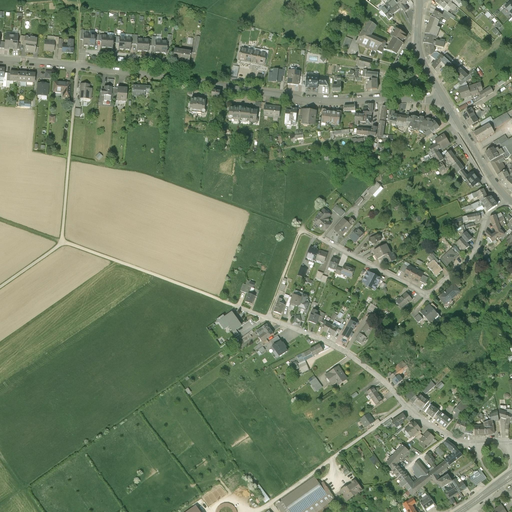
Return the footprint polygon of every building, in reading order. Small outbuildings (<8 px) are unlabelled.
[(394,15),(401,10),(397,5),(393,0),(386,5),(388,7),(394,15)] [(408,0),(398,0),(397,1),(399,4),(397,5),(401,10),(404,14),(408,11),(406,8),(407,7),(406,5),(410,2),(408,0)] [(444,0),(439,0),(436,4),(444,10),(449,4),(444,0)] [(511,14),(511,3),(511,2),(508,4),(503,9),(510,16),(511,14)] [(392,17),(394,15),(388,7),(381,12),(389,22),(393,19),(392,17)] [(434,12),(431,19),(442,24),(443,21),(441,20),(442,17),(434,12)] [(442,24),(431,19),(425,36),(436,38),(442,24)] [(369,23),(363,34),(371,38),(376,28),(369,23)] [(408,38),(395,29),(391,36),(394,38),(393,40),(403,46),(408,38)] [(363,34),(357,43),(368,48),(367,49),(370,51),(371,49),(374,51),(374,50),(375,51),(378,47),(376,46),(378,41),(371,38),(363,34)] [(436,38),(425,36),(423,45),(425,45),(433,47),(434,41),(436,41),(436,38)] [(31,38),(30,39),(28,39),(28,38),(25,37),(23,46),(26,47),(25,52),(34,53),(36,39),(31,38)] [(200,38),(196,37),(192,53),(196,54),(200,38)] [(354,40),(346,37),(342,48),(350,51),(354,40)] [(403,46),(393,40),(388,47),(386,52),(397,57),(403,46)] [(436,41),(434,41),(433,47),(434,47),(440,48),(444,49),(445,46),(446,42),(441,40),(440,42),(436,41)] [(47,42),(44,41),(44,53),(53,54),(54,46),(54,42),(53,42),(47,42)] [(67,41),(66,47),(63,47),(62,46),(61,54),(73,55),(74,47),(73,46),(74,41),(67,41)] [(383,44),(378,41),(376,46),(378,47),(375,51),(378,53),(383,55),(384,52),(386,52),(388,47),(384,45),(383,44)] [(433,47),(425,45),(425,50),(426,49),(427,54),(431,58),(432,57),(434,54),(434,47),(433,47)] [(444,49),(440,48),(439,50),(441,52),(439,54),(441,55),(443,54),(446,51),(447,47),(445,46),(444,49)] [(242,49),(238,63),(245,64),(248,51),(242,49)] [(179,61),(181,52),(174,50),(172,60),(179,61)] [(248,51),(245,64),(251,66),(254,52),(248,51)] [(191,54),(181,52),(179,61),(189,63),(191,54)] [(254,52),(251,66),(257,67),(260,54),(254,52)] [(260,54),(257,67),(263,69),(267,55),(260,54)] [(443,54),(441,56),(437,61),(432,66),(437,70),(444,62),(445,61),(444,60),(446,57),(443,54)] [(372,63),(361,59),(358,67),(364,69),(365,67),(370,69),(372,63)] [(454,65),(451,63),(448,66),(455,74),(458,71),(454,66),(454,65)] [(239,68),(234,67),(231,79),(237,80),(239,68)] [(458,71),(455,74),(456,75),(454,76),(460,83),(467,78),(466,77),(460,70),(458,71)] [(274,75),(269,74),(268,83),(281,84),(282,78),(285,78),(286,72),(275,71),(274,75)] [(18,82),(18,73),(10,72),(9,82),(18,82)] [(300,73),(289,72),(287,85),(299,86),(299,85),(299,80),(300,73)] [(26,73),(18,73),(18,82),(25,83),(26,73)] [(35,74),(26,73),(25,83),(34,84),(35,74)] [(319,74),(308,73),(306,88),(318,89),(318,85),(319,77),(319,74)] [(328,78),(319,77),(318,85),(328,86),(328,78)] [(470,79),(469,77),(467,78),(460,83),(454,88),(456,91),(466,83),(466,84),(472,80),(470,79)] [(499,86),(506,82),(503,78),(496,82),(499,86)] [(377,91),(377,81),(371,81),(371,84),(367,84),(367,88),(366,88),(366,91),(377,91)] [(337,87),(333,87),(333,93),(341,93),(341,82),(337,82),(337,87)] [(71,84),(53,83),(52,93),(63,94),(62,98),(69,99),(71,84)] [(48,85),(38,84),(37,96),(47,97),(48,85)] [(90,86),(81,85),(79,100),(91,101),(92,90),(89,90),(90,86)] [(481,92),(479,85),(468,88),(468,89),(470,97),(478,95),(477,93),(481,92)] [(146,88),(134,87),(134,98),(145,98),(146,88)] [(112,88),(104,88),(104,92),(101,92),(101,96),(111,97),(112,88)] [(128,89),(118,88),(117,100),(127,101),(128,89)] [(470,97),(468,89),(460,92),(463,101),(471,98),(470,97)] [(493,95),(490,90),(480,96),(482,100),(483,101),(493,95)] [(220,93),(213,92),(212,97),(216,98),(215,99),(220,100),(219,102),(224,102),(225,96),(220,95),(220,93)] [(206,100),(191,99),(190,114),(205,115),(206,100)] [(281,109),(267,107),(265,117),(280,119),(281,109)] [(478,107),(472,111),(474,115),(475,117),(480,114),(481,113),(478,107)] [(250,111),(231,108),(229,120),(249,122),(250,111)] [(298,111),(291,110),(291,112),(287,112),(285,126),(290,127),(291,123),(297,123),(297,117),(298,111)] [(464,117),(467,122),(475,117),(474,115),(472,111),(471,110),(465,114),(466,116),(464,117)] [(258,112),(250,111),(249,122),(257,123),(258,112)] [(317,112),(305,111),(303,125),(315,126),(317,112)] [(332,113),(324,112),(322,123),(330,124),(332,113)] [(395,116),(396,113),(389,112),(387,124),(397,125),(397,124),(398,117),(395,116)] [(340,114),(332,113),(330,124),(339,125),(340,114)] [(511,121),(507,114),(489,124),(494,132),(511,121)] [(398,117),(397,124),(405,126),(407,118),(398,117)] [(477,121),(475,117),(467,122),(471,130),(477,127),(476,125),(479,123),(477,121)] [(412,119),(407,118),(405,126),(410,127),(408,130),(413,132),(413,131),(416,126),(417,120),(417,119),(412,118),(412,119)] [(416,126),(413,131),(419,133),(420,131),(422,128),(422,124),(423,124),(424,122),(424,119),(419,119),(419,120),(417,120),(416,126)] [(429,132),(431,135),(440,129),(435,122),(432,124),(430,124),(431,121),(427,120),(426,122),(424,122),(423,124),(422,124),(422,128),(420,131),(427,134),(429,132)] [(494,132),(489,124),(473,133),(478,143),(495,134),(494,132)] [(371,131),(369,131),(368,137),(368,139),(372,140),(372,138),(376,139),(377,129),(372,128),(371,131)] [(431,135),(429,132),(427,134),(424,136),(425,138),(419,141),(422,145),(431,139),(433,138),(431,135)] [(439,139),(435,141),(437,145),(441,151),(450,145),(444,136),(439,139)] [(493,144),(497,150),(499,152),(501,151),(504,149),(503,146),(509,142),(505,136),(493,144)] [(503,146),(504,149),(505,148),(511,155),(511,154),(511,139),(509,142),(503,146)] [(441,151),(437,145),(429,149),(433,157),(438,154),(438,153),(441,151)] [(504,156),(501,151),(499,152),(497,150),(494,151),(493,149),(485,154),(490,164),(502,157),(504,156)] [(443,162),(438,154),(433,157),(432,157),(434,161),(440,173),(446,170),(441,163),(443,162)] [(451,154),(446,158),(453,167),(459,163),(451,154)] [(502,157),(490,164),(494,170),(503,165),(506,163),(502,157)] [(464,171),(459,163),(453,167),(464,181),(467,179),(468,179),(467,178),(468,177),(463,171),(464,171)] [(503,165),(494,170),(497,176),(506,171),(503,165)] [(507,173),(506,171),(497,176),(501,184),(503,186),(507,181),(510,178),(507,173)] [(473,174),(467,178),(468,179),(467,179),(474,188),(476,187),(478,187),(480,185),(480,183),(473,174)] [(507,181),(503,186),(511,194),(511,177),(510,178),(507,181)] [(380,186),(376,183),(368,191),(375,197),(383,189),(380,187),(380,186)] [(488,199),(484,190),(473,195),(475,199),(478,197),(480,202),(488,199)] [(488,199),(480,202),(483,208),(484,208),(488,213),(498,206),(491,198),(488,199)] [(472,206),(464,208),(466,213),(474,210),(477,209),(478,212),(482,210),(482,209),(483,208),(480,202),(472,206)] [(332,212),(341,219),(345,214),(336,207),(332,212)] [(331,216),(324,210),(315,220),(317,223),(315,225),(325,233),(332,226),(329,223),(329,219),(331,216)] [(503,223),(504,221),(503,217),(498,219),(496,216),(489,219),(493,227),(499,224),(503,223)] [(351,218),(347,223),(351,227),(352,227),(356,222),(351,218)] [(347,223),(343,220),(334,231),(342,238),(351,227),(347,223)] [(352,232),(355,234),(358,230),(361,227),(358,224),(352,232)] [(499,224),(493,227),(496,233),(494,234),(499,241),(506,236),(502,231),(501,227),(499,224)] [(364,235),(358,230),(355,234),(350,239),(356,245),(364,235)] [(472,240),(466,233),(461,237),(462,239),(467,245),(472,240)] [(499,241),(494,234),(492,236),(489,239),(493,243),(495,245),(499,241)] [(378,236),(369,240),(370,243),(369,244),(370,247),(372,247),(382,243),(380,240),(381,238),(380,236),(378,236)] [(467,245),(462,239),(456,244),(464,253),(470,248),(467,245)] [(390,255),(386,246),(382,248),(373,253),(377,261),(382,258),(390,255)] [(310,249),(306,260),(315,264),(316,261),(319,253),(319,252),(310,249)] [(457,253),(453,249),(440,260),(447,268),(451,264),(459,256),(457,253)] [(490,255),(486,251),(481,256),(486,260),(490,255)] [(319,253),(316,261),(324,264),(327,256),(319,253)] [(390,255),(382,258),(386,266),(390,263),(391,265),(394,263),(394,262),(396,261),(393,253),(390,255)] [(433,255),(428,259),(432,263),(434,261),(437,265),(440,263),(433,255)] [(340,262),(333,259),(329,269),(336,272),(338,268),(340,262)] [(437,265),(434,261),(432,263),(428,267),(437,278),(441,274),(440,273),(442,271),(437,265)] [(355,271),(345,267),(343,271),(341,276),(352,280),(355,271)] [(416,271),(409,267),(408,269),(405,273),(404,276),(411,280),(416,271)] [(343,271),(338,268),(336,272),(335,275),(341,277),(341,276),(343,271)] [(308,271),(303,269),(299,278),(304,280),(308,271)] [(424,275),(416,271),(411,280),(419,284),(420,282),(423,277),(424,275)] [(376,293),(382,280),(368,273),(363,284),(366,285),(365,287),(376,293)] [(420,282),(425,285),(428,279),(423,277),(420,282)] [(241,292),(246,294),(248,288),(253,290),(255,285),(248,282),(246,287),(243,286),(241,292)] [(461,293),(454,285),(438,299),(445,308),(451,303),(451,302),(461,293)] [(295,292),(290,305),(295,307),(299,308),(303,297),(304,295),(295,292)] [(409,292),(407,294),(413,301),(415,299),(409,292)] [(413,301),(407,294),(397,303),(403,310),(413,301)] [(254,297),(248,295),(245,303),(251,306),(254,297)] [(299,308),(298,309),(301,310),(301,311),(301,313),(304,313),(305,313),(305,312),(306,312),(309,306),(307,305),(308,304),(307,303),(306,303),(308,299),(303,297),(299,308)] [(282,315),(285,306),(281,305),(282,301),(279,300),(275,312),(282,315)] [(377,309),(371,306),(368,312),(373,315),(377,309)] [(435,312),(430,306),(421,314),(429,324),(436,319),(438,316),(435,312)] [(318,313),(313,312),(308,323),(315,326),(319,317),(316,317),(318,313)] [(242,328),(233,315),(219,325),(224,332),(225,331),(228,336),(231,334),(232,334),(232,335),(237,332),(242,328)] [(299,316),(295,317),(292,325),(294,326),(298,325),(298,323),(301,322),(301,321),(299,316)] [(357,325),(350,321),(342,335),(348,339),(357,325)] [(333,327),(327,324),(324,328),(326,329),(323,332),(328,335),(333,327)] [(270,330),(266,325),(255,333),(259,338),(265,334),(270,330)] [(372,329),(366,325),(354,342),(362,348),(368,340),(366,339),(369,335),(368,334),(372,329)] [(335,329),(333,327),(328,335),(334,338),(337,333),(340,329),(339,329),(336,327),(335,329)] [(274,335),(270,330),(265,334),(269,339),(274,335)] [(256,336),(252,331),(241,338),(245,344),(256,336)] [(262,344),(269,339),(265,334),(259,338),(258,339),(262,344)] [(282,343),(281,341),(273,347),(280,357),(288,352),(286,349),(287,348),(283,343),(282,343)] [(260,343),(255,346),(261,353),(265,350),(260,343)] [(324,353),(321,346),(310,351),(313,358),(324,353)] [(313,358),(310,351),(296,357),(299,364),(305,361),(313,358)] [(310,371),(305,361),(299,364),(298,365),(302,375),(310,371)] [(397,372),(396,373),(399,376),(401,375),(404,372),(397,365),(394,368),(393,368),(397,372)] [(348,380),(338,367),(326,376),(333,386),(336,384),(338,387),(348,380)] [(389,377),(393,382),(399,376),(396,373),(395,372),(389,377)] [(403,377),(401,375),(399,376),(393,382),(397,386),(403,381),(401,379),(403,377)] [(322,389),(316,379),(310,383),(316,393),(322,389)] [(435,386),(431,382),(422,391),(426,395),(435,386)] [(379,395),(374,389),(367,394),(371,400),(379,395)] [(411,391),(405,396),(410,401),(415,396),(411,391)] [(383,400),(379,395),(371,400),(376,405),(383,400)] [(429,403),(421,396),(415,404),(423,410),(429,403)] [(471,406),(464,400),(454,413),(456,414),(454,416),(458,419),(464,411),(465,412),(471,406)] [(439,412),(432,406),(427,414),(433,419),(439,412)] [(501,411),(500,411),(500,418),(505,420),(504,425),(505,430),(506,430),(509,430),(509,426),(510,423),(511,421),(511,417),(511,415),(506,413),(501,411)] [(497,413),(489,415),(491,422),(492,422),(496,421),(496,423),(499,422),(497,413)] [(375,423),(369,414),(360,420),(366,429),(375,423)] [(407,420),(403,414),(392,422),(392,423),(396,428),(407,420)] [(452,422),(442,414),(436,421),(446,429),(452,422)] [(383,430),(392,423),(392,422),(390,420),(381,427),(383,430)] [(492,422),(491,422),(490,421),(486,423),(487,427),(488,435),(495,435),(493,426),(492,422)] [(421,430),(414,422),(411,425),(410,424),(408,425),(408,427),(405,430),(412,438),(415,436),(419,432),(421,430)] [(468,425),(460,422),(459,425),(457,424),(454,430),(465,434),(468,425)] [(487,427),(486,423),(483,424),(483,426),(474,427),(475,436),(488,435),(487,427)] [(435,438),(428,432),(423,438),(421,441),(428,446),(435,438)] [(453,455),(457,451),(454,447),(447,442),(444,445),(453,455)] [(404,458),(409,452),(402,446),(397,452),(404,458)] [(445,455),(439,448),(436,451),(437,452),(436,453),(441,458),(445,455)] [(453,455),(444,462),(448,468),(462,457),(457,451),(453,455)] [(399,464),(404,458),(397,452),(392,459),(399,464)] [(429,455),(425,458),(431,466),(435,462),(429,455)] [(397,466),(399,464),(392,459),(387,464),(392,472),(398,467),(397,466)] [(413,474),(418,480),(421,477),(419,474),(416,471),(422,466),(418,462),(413,466),(415,468),(412,470),(414,473),(413,474)] [(444,462),(434,470),(438,476),(448,468),(444,462)] [(416,471),(419,474),(425,470),(422,466),(416,471)] [(403,473),(398,467),(392,472),(396,478),(403,473)] [(429,474),(425,470),(419,474),(421,477),(427,485),(431,482),(433,486),(434,485),(435,486),(437,484),(436,483),(440,481),(437,477),(438,476),(434,470),(429,474)] [(485,478),(480,470),(469,478),(474,485),(475,485),(485,478)] [(403,473),(396,478),(401,483),(407,477),(403,473)] [(451,483),(447,476),(440,481),(436,483),(437,484),(441,490),(449,485),(450,484),(452,483),(451,483)] [(320,486),(315,477),(277,503),(282,511),(315,511),(333,500),(323,484),(320,486)] [(407,477),(401,483),(399,485),(402,489),(404,487),(406,490),(413,484),(407,477)] [(418,480),(413,484),(406,490),(412,497),(427,485),(421,477),(418,480)] [(451,483),(452,483),(450,484),(457,495),(459,494),(461,493),(466,490),(459,478),(451,483)] [(474,485),(469,478),(463,482),(470,492),(477,488),(475,485),(474,485)] [(362,492),(355,481),(351,483),(352,485),(346,489),(345,488),(340,491),(344,497),(343,498),(346,503),(362,492)] [(457,495),(450,484),(449,485),(452,490),(445,494),(448,500),(453,497),(457,495)] [(258,504),(261,502),(252,493),(250,495),(258,504)] [(430,511),(436,508),(428,497),(420,503),(426,511),(430,511)] [(456,503),(453,497),(448,500),(452,506),(456,503)] [(407,511),(410,511),(414,510),(412,506),(416,504),(413,499),(403,505),(407,511)]
